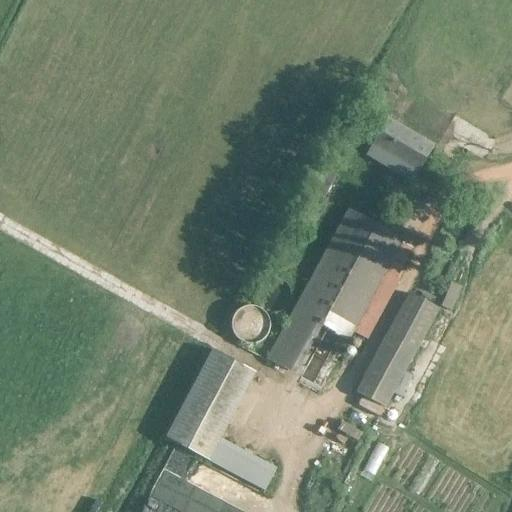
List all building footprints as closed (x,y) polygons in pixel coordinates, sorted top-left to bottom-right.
[(417,173),(432,147),(388,122),(369,155),(381,162),(390,168),(395,160),(417,173)] [(425,192),(438,168),(427,162),(414,186),(425,192)] [(314,194),(324,199),(336,176),(326,171),(314,194)] [(402,241),(390,234),(350,212),(268,361),(320,390),(402,241)] [(274,315),(281,311),(286,305),(288,297),(285,289),(279,283),(273,280),(266,281),(259,284),(255,290),(253,297),(255,305),(259,311),(266,315),(274,315)] [(437,310),(409,295),(356,394),(385,409),(437,310)] [(265,329),(265,328),(264,321),(262,317),(260,314),(254,310),(250,308),(246,308),(240,308),(236,310),(232,313),(229,315),(227,319),(225,323),(225,327),(226,334),(228,339),(230,342),(237,346),(243,348),(247,348),(251,347),(258,343),(261,340),(263,336),(265,329)] [(249,371),(212,351),(164,440),(201,460),(249,371)] [(344,434),(339,443),(357,453),(362,444),(344,434)] [(216,470),(252,493),(264,476),(228,452),(216,470)] [(279,479),(295,479),(295,464),(279,464),(279,479)]
